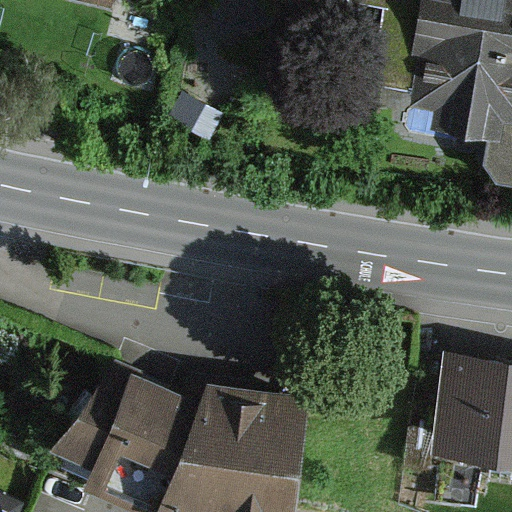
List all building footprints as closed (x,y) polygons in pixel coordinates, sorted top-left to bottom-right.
[(23,0),(79,14),(82,0),(23,0)] [(268,0),(211,0),(218,25),(272,13),(268,0)] [(511,0),(319,0),(319,1),(389,15),(372,101),(413,108),(426,133),(492,146),(487,170),(499,189),(511,192),(511,0)] [(223,108),(182,83),(167,108),(208,133),(223,108)] [(511,356),(453,350),(442,442),(511,449),(511,356)] [(82,444),(179,487),(290,494),(299,396),(198,387),(123,353),(82,444)]
